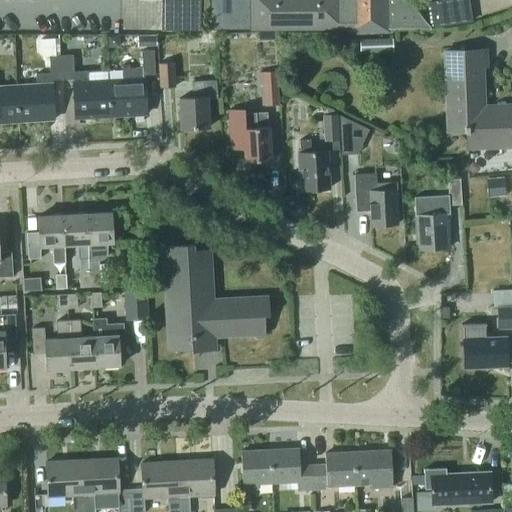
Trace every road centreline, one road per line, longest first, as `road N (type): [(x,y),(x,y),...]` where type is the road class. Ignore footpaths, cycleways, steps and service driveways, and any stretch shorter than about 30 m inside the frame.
road 1 (residential): [(0,173),(168,170),(379,278),(397,307),(399,417)]
road 2 (residential): [(0,417),(168,406),(399,417)]
